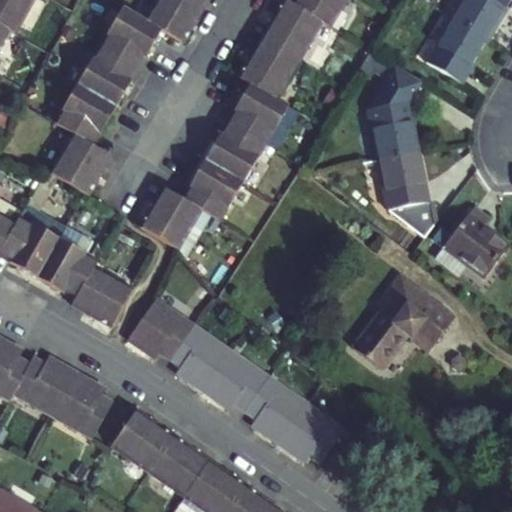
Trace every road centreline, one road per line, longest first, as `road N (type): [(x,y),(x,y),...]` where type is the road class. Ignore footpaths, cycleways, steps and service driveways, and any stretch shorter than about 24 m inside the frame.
road 1 (residential): [(0,296),(121,366),(330,511)]
road 2 (residential): [(124,197),(239,0)]
